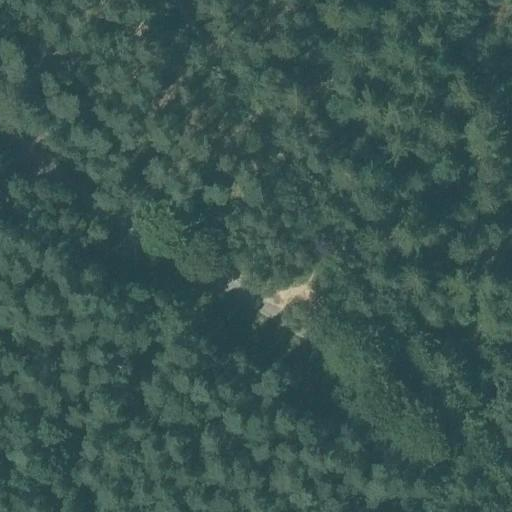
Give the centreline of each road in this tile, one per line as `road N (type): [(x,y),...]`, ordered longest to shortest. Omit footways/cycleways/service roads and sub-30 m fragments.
road 1 (unclassified): [(507,511),(431,403),(0,143)]
road 2 (unknown): [(511,451),(442,337),(403,344),(177,0)]
